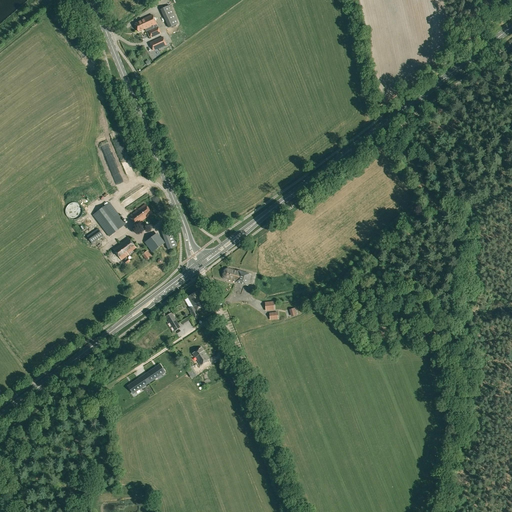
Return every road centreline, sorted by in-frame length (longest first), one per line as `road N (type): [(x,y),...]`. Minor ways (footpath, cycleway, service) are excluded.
road 1 (primary): [(198,265),(511,27)]
road 2 (secondary): [(198,265),(93,0)]
road 3 (track): [(13,511),(2,456),(179,341)]
road 4 (track): [(299,511),(202,273)]
road 5 (primary): [(0,416),(198,265)]
road 6 (track): [(511,193),(472,208),(411,213),(312,289)]
road 7 (track): [(352,0),(381,128)]
